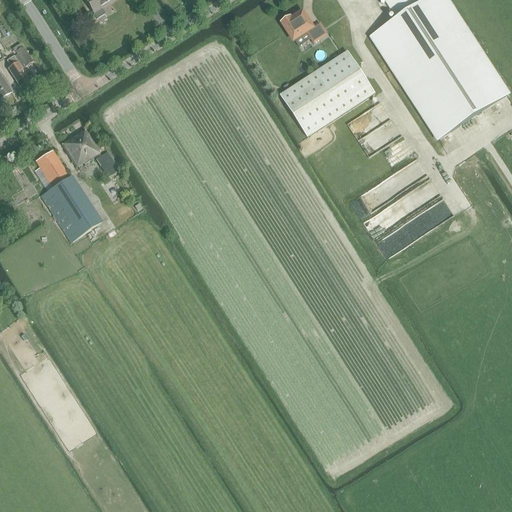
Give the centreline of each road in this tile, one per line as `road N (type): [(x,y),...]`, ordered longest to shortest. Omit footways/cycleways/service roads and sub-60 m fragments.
road 1 (track): [(511,186),(481,139),(436,166),(357,43),(342,0)]
road 2 (unclassified): [(83,90),(225,0)]
